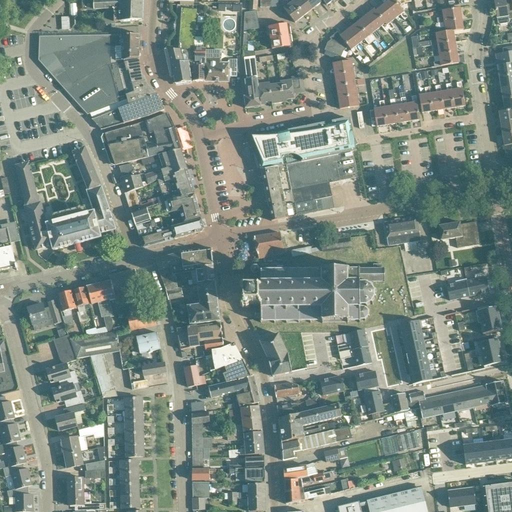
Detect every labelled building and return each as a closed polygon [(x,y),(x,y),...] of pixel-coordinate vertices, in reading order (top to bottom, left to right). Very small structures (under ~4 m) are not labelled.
[(143,21),(143,0),(93,0),(81,1),(81,11),(94,10),(94,11),(106,10),(106,12),(103,14),(103,22),(107,25),(115,24),(115,23),(143,21)] [(249,0),(249,11),(256,11),(257,11),(257,0),(249,0)] [(304,16),(313,10),(305,0),(295,0),(293,2),(304,16)] [(305,0),(313,10),(321,3),(318,0),(305,0)] [(400,8),(403,6),(398,0),(391,0),(386,4),(397,19),(401,16),(405,21),(409,18),(400,8)] [(509,20),(511,19),(511,5),(511,0),(497,0),(494,0),(498,24),(499,25),(508,24),(509,22),(509,20)] [(295,23),(304,16),(293,2),(284,9),(295,23)] [(391,24),(397,19),(386,4),(377,11),(392,31),(394,28),(391,24)] [(445,23),(462,20),(460,8),(443,11),(444,18),(437,19),(438,24),(445,23)] [(196,63),(195,50),(194,50),(197,10),(177,9),(174,48),(174,50),(165,50),(171,78),(174,77),(175,85),(192,82),(189,67),(193,67),(196,67),(196,63)] [(392,31),(377,11),(376,12),(374,10),(366,17),(377,31),(382,28),(385,33),(389,30),(390,32),(392,31)] [(244,20),(257,18),(256,11),(245,13),(244,20)] [(71,30),(80,29),(79,16),(70,17),(71,30)] [(373,35),(377,31),(366,17),(356,24),(372,44),(377,40),(373,35)] [(244,26),(258,24),(257,18),(244,20),(244,26)] [(440,34),(463,30),(462,20),(445,23),(446,29),(439,30),(440,34)] [(369,46),(372,44),(356,24),(347,32),(358,46),(365,41),(369,46)] [(271,39),(291,36),(290,28),(287,28),(287,25),(269,27),(271,39)] [(413,49),(438,45),(455,43),(453,32),(463,30),(440,34),(436,35),(437,41),(418,44),(417,37),(411,38),(413,49)] [(355,48),(358,46),(347,32),(340,37),(337,33),(334,35),(346,50),(348,48),(355,56),(359,53),(355,48)] [(139,61),(139,59),(140,35),(109,36),(70,37),(39,37),(38,61),(48,72),(87,116),(119,103),(109,66),(114,65),(139,61)] [(344,51),(346,50),(334,35),(330,39),(332,42),(330,44),(329,45),(327,44),(324,51),(341,58),(344,51)] [(291,36),(271,39),(272,50),(290,47),(289,43),(292,43),(291,36)] [(440,56),(457,53),(455,43),(438,45),(439,52),(432,53),(433,57),(440,56)] [(496,67),(511,64),(511,47),(503,49),(504,54),(496,55),(497,63),(495,63),(496,67)] [(206,60),(206,50),(195,50),(196,63),(196,67),(193,67),(193,82),(205,82),(206,60)] [(206,60),(205,82),(228,82),(228,77),(237,78),(237,60),(228,60),(228,64),(219,64),(220,51),(206,51),(206,50),(206,60)] [(457,53),(440,56),(441,62),(434,63),(435,68),(458,64),(457,53)] [(250,80),(242,81),(245,109),(261,107),(261,106),(262,106),(261,104),(259,85),(255,59),(248,60),(250,80)] [(129,105),(157,95),(154,92),(150,87),(146,82),(143,76),(141,70),(139,63),(140,63),(139,61),(114,65),(120,88),(124,87),(129,105)] [(363,80),(355,81),(352,61),(333,64),(333,65),(335,64),(335,68),(333,68),(335,76),(337,76),(337,79),(335,79),(338,95),(340,94),(340,98),(338,98),(339,106),(342,106),(342,109),(340,109),(340,110),(359,107),(356,87),(364,86),(363,80)] [(363,70),(369,67),(366,61),(360,64),(363,70)] [(499,78),(511,76),(511,64),(496,67),(496,70),(498,70),(499,78)] [(500,89),(511,87),(511,76),(499,78),(501,86),(499,86),(500,89)] [(293,88),(292,84),(292,81),(280,83),(283,103),(283,101),(294,99),(293,94),(293,88)] [(272,104),(283,103),(280,83),(280,85),(271,86),(270,84),(272,104)] [(450,85),(454,109),(465,107),(461,83),(457,84),(458,91),(452,91),(451,84),(450,85)] [(272,105),(272,104),(270,84),(259,85),(261,104),(271,102),(272,105)] [(443,110),(454,109),(450,85),(447,85),(448,92),(441,93),(440,86),(443,110)] [(433,112),(443,110),(440,86),(436,87),(437,94),(430,95),(429,88),(433,112)] [(503,101),(511,99),(511,87),(500,89),(500,93),(502,93),(503,101)] [(422,114),(433,112),(429,88),(425,89),(426,96),(419,97),(422,114)] [(396,107),(397,107),(394,91),(389,92),(391,107),(385,108),(388,126),(399,124),(396,107)] [(153,116),(165,111),(157,95),(129,105),(119,109),(102,116),(92,120),(101,131),(153,116)] [(407,105),(409,122),(420,121),(416,97),(412,98),(413,104),(407,105)] [(396,107),(399,124),(409,122),(407,105),(406,99),(402,99),(403,106),(396,107)] [(511,110),(511,99),(503,101),(504,108),(503,108),(503,112),(499,112),(499,113),(511,110)] [(388,126),(385,108),(384,102),(379,102),(380,109),(374,110),(377,127),(377,128),(388,126)] [(499,124),(511,122),(511,110),(499,113),(500,120),(499,121),(499,124)] [(167,114),(149,121),(155,135),(174,130),(167,114)] [(320,159),(343,154),(353,152),(357,152),(350,121),(350,120),(349,120),(348,119),(347,119),(332,122),(332,123),(325,125),(325,123),(288,131),(288,132),(281,134),(281,132),(263,136),(263,137),(259,138),(254,138),(257,147),(256,147),(258,156),(258,157),(259,162),(261,169),(260,169),(260,170),(261,170),(261,172),(320,159)] [(103,135),(101,139),(110,165),(114,166),(116,166),(117,166),(116,166),(126,163),(141,160),(153,157),(158,155),(180,150),(174,130),(155,135),(149,121),(104,134),(103,135)] [(501,127),(502,135),(511,133),(511,122),(499,124),(500,128),(501,127)] [(503,147),(511,145),(511,133),(502,135),(504,143),(502,143),(503,147)] [(511,145),(503,147),(503,150),(505,150),(506,158),(511,157),(511,145)] [(73,153),(73,154),(77,163),(78,165),(84,179),(85,182),(88,191),(87,191),(89,197),(94,212),(46,224),(43,213),(41,203),(39,204),(36,193),(36,191),(32,176),(31,174),(29,163),(16,167),(26,207),(25,207),(36,251),(52,247),(53,251),(102,238),(100,234),(116,230),(102,187),(101,187),(85,148),(73,153)] [(164,178),(187,170),(180,150),(158,155),(163,170),(161,171),(164,178)] [(294,205),(332,197),(329,184),(358,178),(353,152),(343,154),(320,159),(261,172),(269,209),(294,204),(294,205)] [(153,157),(141,160),(143,165),(154,162),(153,157)] [(119,167),(123,180),(135,176),(131,164),(129,164),(119,167)] [(165,202),(169,201),(195,194),(187,170),(164,178),(158,180),(157,181),(165,202)] [(145,176),(148,185),(157,181),(158,180),(155,173),(145,176)] [(127,193),(135,190),(146,185),(143,174),(135,176),(123,180),(127,193)] [(0,198),(5,197),(4,195),(10,194),(7,178),(1,179),(3,191),(0,191),(0,271),(18,268),(17,265),(15,265),(11,243),(17,241),(20,241),(16,222),(12,222),(1,225),(2,230),(0,230),(0,198)] [(127,193),(124,194),(131,214),(142,210),(135,190),(127,193)] [(197,206),(198,206),(195,194),(169,201),(172,213),(181,210),(197,206)] [(151,200),(153,206),(163,203),(161,197),(151,200)] [(294,204),(269,209),(271,222),(334,209),(332,197),(294,205),(294,204)] [(166,222),(161,224),(163,230),(164,230),(167,229),(173,228),(175,227),(185,224),(201,219),(198,206),(181,210),(184,217),(166,222)] [(147,209),(131,214),(136,227),(151,222),(150,219),(147,209)] [(421,242),(417,218),(400,221),(400,222),(395,223),(395,222),(385,223),(388,247),(421,242)] [(181,226),(163,230),(160,219),(152,221),(152,222),(149,223),(150,226),(148,227),(149,228),(138,232),(143,248),(202,233),(204,229),(201,219),(181,226)] [(461,228),(460,225),(460,223),(438,227),(441,241),(456,239),(458,249),(480,245),(478,235),(467,236),(466,227),(461,228)] [(277,256),(284,255),(280,234),(254,238),(259,260),(269,258),(274,257),(273,252),(276,252),(277,256)] [(320,242),(322,253),(342,250),(352,248),(350,238),(320,242)] [(201,268),(213,266),(211,249),(182,253),(155,260),(158,271),(162,280),(172,278),(172,275),(173,275),(172,272),(182,270),(201,268)] [(299,270),(299,268),(285,268),(285,270),(262,270),(257,266),(253,266),(251,269),(251,272),(254,274),(255,274),(255,282),(261,282),(261,288),(246,288),(243,285),(240,287),(243,291),(244,303),(240,306),(243,309),(248,308),(250,305),(261,305),(261,311),(255,311),(255,319),(261,319),(261,323),(273,323),(273,325),(275,325),(275,323),(286,323),(286,324),(299,324),(299,323),(310,323),(310,324),(311,324),(311,322),(322,322),(322,324),(348,324),(348,322),(359,322),(359,323),(360,323),(360,321),(364,321),(365,321),(365,320),(367,317),(368,317),(369,316),(368,316),(368,312),(369,312),(369,310),(368,311),(366,309),(367,308),(367,307),(371,304),(371,305),(372,304),(371,303),(375,300),(376,300),(376,298),(375,298),(374,293),(376,293),(375,291),(374,292),(372,287),(373,287),(372,284),(372,283),(385,283),(384,269),(381,269),(381,265),(374,265),(374,269),(360,269),(360,268),(359,268),(359,269),(348,269),(348,268),(321,268),(321,270),(311,270),(311,268),(310,268),(310,270),(299,270)] [(198,285),(215,282),(213,266),(201,268),(202,271),(196,272),(198,285)] [(135,271),(110,277),(111,282),(116,299),(117,305),(121,304),(119,295),(123,294),(124,297),(132,295),(132,292),(133,292),(140,290),(139,287),(135,271)] [(475,278),(466,280),(470,297),(478,296),(478,297),(487,295),(486,294),(490,293),(485,273),(474,276),(475,278)] [(166,291),(178,289),(175,275),(173,275),(172,275),(172,278),(162,280),(166,291)] [(456,285),(446,287),(450,302),(470,297),(466,280),(455,282),(456,285)] [(109,301),(116,299),(111,282),(99,285),(107,317),(113,316),(109,301)] [(208,305),(218,304),(215,282),(198,285),(199,297),(189,299),(189,303),(200,302),(201,302),(201,301),(203,301),(203,300),(207,299),(208,305)] [(102,319),(107,317),(99,285),(87,288),(92,305),(98,304),(102,319)] [(89,304),(85,288),(73,291),(79,313),(77,313),(79,323),(88,320),(85,306),(89,304)] [(181,288),(178,289),(166,291),(169,301),(179,299),(183,298),(181,288)] [(76,310),(71,292),(59,295),(63,312),(64,312),(66,317),(63,317),(65,326),(74,324),(71,311),(76,310)] [(220,322),(218,304),(208,305),(207,299),(203,300),(203,301),(201,301),(201,302),(200,302),(200,305),(188,307),(190,326),(220,322)] [(61,323),(58,311),(55,301),(48,303),(50,308),(44,310),(42,305),(28,309),(33,325),(53,319),(55,325),(61,323)] [(478,312),(475,312),(478,324),(480,324),(480,323),(499,319),(497,307),(488,309),(487,308),(488,307),(477,309),(477,310),(478,312)] [(157,326),(153,310),(128,316),(131,332),(157,326)] [(499,319),(480,323),(480,324),(483,335),(502,331),(501,326),(502,325),(501,320),(500,320),(499,319)] [(419,322),(400,326),(402,336),(421,332),(419,322)] [(199,343),(223,339),(221,324),(177,329),(181,351),(191,349),(192,348),(200,347),(199,345),(199,343)] [(345,345),(337,347),(339,354),(368,347),(367,345),(369,345),(367,337),(366,337),(364,331),(349,334),(343,336),(345,345)] [(421,332),(402,336),(404,346),(423,342),(421,332)] [(105,355),(120,352),(117,334),(117,333),(114,333),(70,341),(71,342),(73,348),(75,354),(77,360),(83,359),(91,357),(105,355)] [(159,340),(157,333),(147,335),(136,338),(140,355),(151,352),(161,350),(159,344),(158,344),(157,340),(159,340)] [(269,339),(260,343),(269,361),(269,362),(268,362),(271,370),(271,369),(272,372),(273,377),(275,377),(283,376),(290,374),(287,356),(286,353),(277,335),(269,339)] [(71,342),(70,341),(69,336),(54,341),(56,347),(71,342)] [(213,350),(224,348),(223,339),(199,343),(199,345),(206,344),(206,351),(204,351),(205,356),(213,355),(213,350)] [(498,340),(476,344),(479,357),(481,356),(500,352),(500,350),(501,350),(500,342),(498,342),(498,340)] [(58,353),(73,348),(71,342),(56,347),(58,353)] [(423,342),(404,346),(407,356),(426,351),(423,342)] [(225,367),(243,361),(234,344),(224,348),(213,350),(213,355),(205,356),(205,357),(206,356),(206,360),(208,360),(210,373),(215,371),(224,368),(225,367)] [(368,347),(339,354),(340,360),(354,357),(357,367),(372,364),(368,347)] [(60,359),(75,354),(73,348),(58,353),(60,359)] [(426,351),(407,356),(409,365),(428,361),(426,351)] [(500,352),(481,356),(484,367),(503,363),(500,352)] [(62,366),(77,361),(77,360),(75,354),(60,359),(62,366)] [(105,355),(91,357),(93,364),(107,362),(105,355)] [(298,360),(299,374),(308,374),(307,360),(298,360)] [(228,382),(251,377),(243,361),(225,367),(228,373),(224,375),(228,382)] [(428,361),(409,365),(411,375),(430,371),(428,361)] [(107,362),(93,364),(95,372),(109,369),(107,362)] [(165,364),(164,364),(155,365),(142,367),(142,368),(136,369),(137,373),(143,372),(144,377),(166,373),(165,364)] [(64,387),(73,385),(79,383),(75,371),(69,373),(67,365),(47,371),(51,384),(62,381),(64,387)] [(199,378),(197,367),(197,366),(184,368),(188,388),(201,386),(199,378)] [(109,369),(95,372),(98,379),(111,377),(109,369)] [(430,371),(411,375),(413,385),(432,381),(430,371)] [(375,372),(355,377),(358,392),(364,391),(378,387),(379,387),(375,372)] [(245,393),(257,390),(253,376),(251,377),(228,382),(209,387),(212,398),(245,389),(245,393)] [(111,377),(98,379),(100,386),(114,384),(111,377)] [(332,379),(320,382),(322,390),(323,397),(344,392),(341,380),(340,377),(332,379)] [(133,383),(135,390),(149,388),(147,381),(133,383)] [(405,394),(390,396),(394,414),(420,408),(421,420),(490,405),(490,407),(507,403),(503,382),(485,386),(486,387),(426,399),(424,392),(409,395),(410,403),(406,404),(405,394)] [(114,384),(100,386),(102,394),(116,391),(114,384)] [(292,384),(289,384),(275,387),(276,399),(290,396),(299,395),(298,386),(292,384)] [(73,385),(64,387),(53,391),(57,404),(68,401),(70,407),(85,403),(81,391),(75,393),(73,385)] [(378,387),(364,391),(365,395),(364,395),(369,416),(372,415),(380,413),(384,413),(382,405),(379,392),(378,387)] [(257,390),(245,393),(237,395),(240,408),(251,405),(260,403),(257,390)] [(0,422),(11,420),(15,419),(11,402),(7,403),(5,397),(0,398),(0,422)] [(126,411),(143,411),(143,399),(126,399),(126,411)] [(298,413),(299,415),(317,410),(316,400),(306,402),(306,404),(297,405),(298,413)] [(192,414),(205,413),(204,402),(191,404),(192,414)] [(79,432),(80,431),(90,428),(89,422),(77,426),(74,415),(86,411),(84,405),(66,409),(68,415),(56,418),(59,432),(78,427),(79,432)] [(286,414),(298,413),(297,405),(277,407),(278,417),(286,416),(286,414)] [(281,435),(303,430),(302,427),(342,417),(338,405),(317,410),(299,415),(279,419),(281,435)] [(243,421),(260,419),(259,407),(241,409),(243,421)] [(127,423),(143,423),(143,411),(126,411),(127,423)] [(209,416),(214,416),(214,412),(205,413),(192,414),(192,415),(192,426),(202,425),(202,424),(210,423),(209,416)] [(229,436),(245,434),(245,433),(252,432),(262,431),(260,419),(243,421),(243,425),(236,426),(237,431),(235,431),(234,430),(228,431),(229,436)] [(4,446),(17,443),(21,441),(16,424),(12,425),(11,420),(0,422),(0,431),(0,432),(4,445),(4,446)] [(127,435),(144,434),(143,423),(127,423),(127,435)] [(281,443),(329,432),(327,424),(318,426),(319,429),(303,433),(303,430),(281,435),(281,443)] [(81,438),(105,433),(104,425),(90,428),(80,431),(81,438)] [(329,432),(281,443),(283,461),(297,458),(295,452),(352,439),(350,430),(352,429),(352,426),(329,432)] [(245,446),(263,444),(262,433),(245,434),(229,436),(230,441),(245,440),(245,446)] [(127,446),(144,446),(144,434),(127,435),(127,446)] [(511,435),(503,436),(504,441),(503,441),(506,461),(511,460),(511,440),(511,435)] [(64,456),(81,452),(78,438),(62,441),(64,456)] [(192,450),(202,450),(202,449),(212,449),(212,439),(207,438),(202,439),(202,444),(192,444),(192,450)] [(482,439),(473,440),(473,445),(475,465),(485,463),(483,444),(482,439)] [(503,441),(493,443),(496,462),(506,461),(503,441)] [(9,468),(22,465),(27,464),(22,447),(18,448),(17,443),(4,446),(4,445),(0,446),(0,455),(6,454),(9,468)] [(493,443),(483,444),(485,463),(496,462),(493,443)] [(263,444),(245,446),(246,451),(229,453),(230,459),(238,458),(238,457),(264,455),(263,444)] [(464,446),(463,446),(465,466),(475,465),(473,445),(464,446)] [(144,446),(127,446),(128,458),(144,458),(144,446)] [(349,467),(347,458),(345,449),(324,453),(326,463),(339,460),(341,469),(349,467)] [(192,460),(202,460),(202,450),(192,450),(192,460)] [(81,452),(64,456),(67,469),(83,466),(81,452)] [(229,470),(230,469),(264,468),(264,457),(245,458),(246,463),(229,464),(229,470)] [(406,470),(403,459),(391,462),(394,473),(406,470)] [(192,470),(202,470),(202,460),(192,460),(192,470)] [(87,472),(106,469),(105,462),(86,465),(87,472)] [(121,474),(139,474),(138,462),(121,462),(121,474)] [(284,469),(284,482),(309,477),(313,476),(315,475),(318,475),(314,464),(305,466),(293,468),(284,469)] [(28,487),(32,486),(28,469),(24,470),(22,465),(9,468),(3,469),(5,478),(12,477),(15,490),(15,491),(28,487)] [(264,468),(230,469),(230,474),(243,474),(243,473),(245,473),(246,483),(265,483),(264,468)] [(68,485),(68,493),(85,492),(85,485),(90,485),(90,479),(106,479),(106,469),(87,472),(85,472),(85,479),(67,479),(68,485)] [(216,470),(202,470),(192,470),(192,481),(202,481),(210,481),(210,474),(216,474),(216,470)] [(285,492),(302,488),(302,485),(310,483),(314,482),(330,478),(329,472),(323,474),(318,475),(315,475),(313,476),(309,477),(284,482),(285,492)] [(121,486),(139,485),(139,474),(121,474),(121,486)] [(343,491),(349,489),(346,480),(341,481),(343,491)] [(122,497),(139,497),(139,485),(121,486),(122,497)] [(249,499),(265,498),(265,485),(248,485),(248,493),(236,494),(236,493),(228,494),(229,499),(236,499),(249,499)] [(490,487),(484,488),(486,511),(511,511),(511,487),(495,489),(494,487),(494,486),(490,486),(490,487)] [(15,491),(15,490),(7,492),(9,499),(15,499),(15,511),(33,511),(33,495),(29,495),(28,487),(15,491)] [(302,488),(285,492),(286,505),(296,503),(316,498),(326,495),(324,489),(314,491),(303,493),(302,488)] [(425,511),(420,488),(367,501),(367,503),(359,505),(359,503),(338,508),(339,511),(425,511)] [(474,489),(447,492),(449,508),(464,507),(464,511),(469,511),(475,511),(474,505),(476,505),(474,489)] [(85,492),(68,493),(68,506),(86,506),(86,511),(106,511),(106,504),(91,504),(90,499),(85,499),(85,492)] [(139,497),(122,497),(122,509),(140,509),(139,497)] [(265,511),(265,498),(249,499),(249,511),(265,511)] [(193,499),(193,505),(193,511),(205,511),(205,499),(193,499)]
